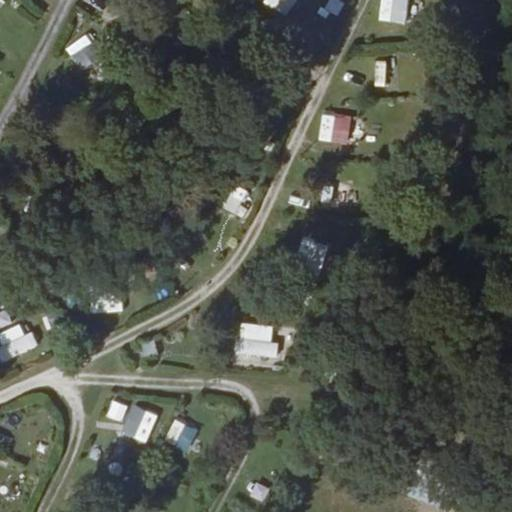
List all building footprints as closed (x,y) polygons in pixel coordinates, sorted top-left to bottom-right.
[(266,0),(265,3),(285,17),(296,0),(266,0)] [(406,24),(408,0),(380,0),(379,22),(406,24)] [(65,51),(84,72),(105,53),(86,32),(65,51)] [(386,86),(387,61),(376,61),(375,86),(386,86)] [(320,142),(350,144),(351,116),(321,114),(320,142)] [(218,203),(232,215),(249,197),(235,184),(218,203)] [(323,185),(322,206),(348,207),(349,186),(323,185)] [(320,260),(325,246),(305,240),(300,253),(320,260)] [(0,355),(3,362),(35,350),(26,323),(0,332),(0,355)] [(274,362),(276,325),(238,324),(236,361),(274,362)] [(132,408),(125,437),(149,443),(156,413),(132,408)] [(175,419),(163,441),(187,453),(198,431),(175,419)]
